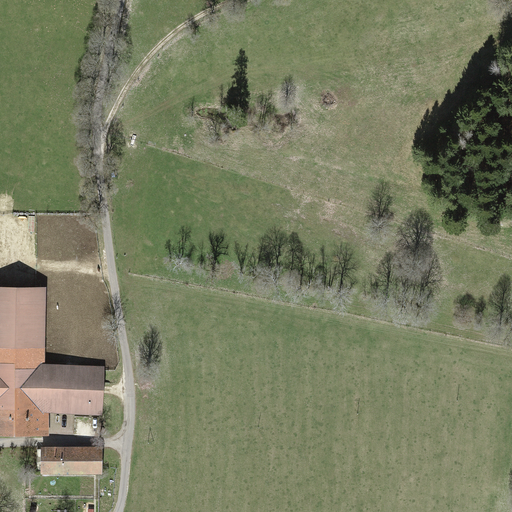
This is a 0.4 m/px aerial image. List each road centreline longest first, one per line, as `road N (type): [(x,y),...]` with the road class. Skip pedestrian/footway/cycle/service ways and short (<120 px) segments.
road 1 (unclassified): [(121,0),(100,92),(97,169),(120,338),(126,449),(119,511)]
road 2 (track): [(98,151),(117,104),(162,42),(244,0)]
road 3 (track): [(106,131),(241,78),(281,80)]
